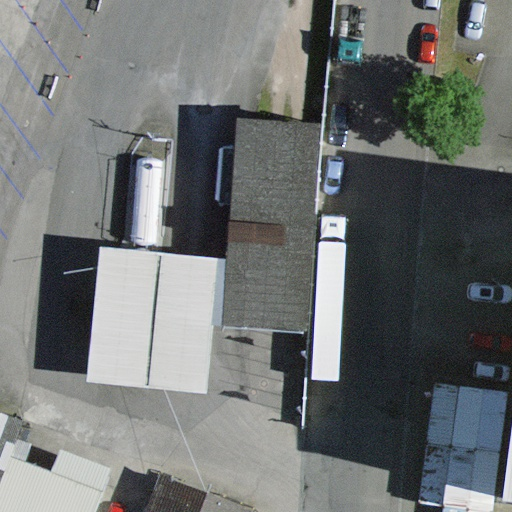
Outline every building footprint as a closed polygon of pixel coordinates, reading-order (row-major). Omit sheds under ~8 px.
[(323,127),(256,122),(246,261),(241,323),(308,328),(323,127)] [(105,388),(211,395),(215,321),(241,323),(246,261),(114,252),(105,388)] [(20,421),(0,413),(0,473),(5,460),(20,421)] [(5,460),(0,473),(0,511),(91,511),(98,495),(5,460)] [(247,511),(249,510),(168,479),(154,511),(247,511)]
